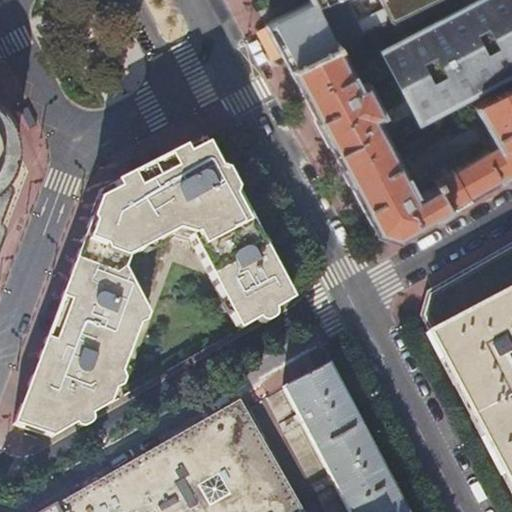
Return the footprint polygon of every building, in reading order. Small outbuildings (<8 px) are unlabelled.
[(314,0),(312,1),(264,25),(271,38),(275,45),(282,59),(288,70),(333,47),(318,17),(351,0),(314,0)] [(376,0),(388,21),(388,22),(432,0),(376,0)] [(511,0),(474,0),(380,50),(416,118),(511,66),(511,0)] [(275,45),(271,38),(264,42),(268,49),(275,45)] [(333,47),(288,70),(373,233),(396,239),(511,172),(511,83),(472,106),(474,109),(494,145),(431,180),(434,184),(416,195),(375,119),(385,114),(367,81),(358,86),(337,46),(333,47)] [(0,242),(0,241),(0,221),(4,210),(5,207),(3,201),(1,198),(0,196),(0,193),(5,185),(9,174),(11,175),(13,162),(13,150),(11,144),(9,139),(7,133),(4,134),(0,127),(0,126),(0,242)] [(218,168),(221,166),(205,136),(184,147),(188,154),(205,145),(218,168)] [(241,319),(285,295),(269,265),(270,259),(266,251),(263,250),(261,251),(257,242),(258,240),(259,238),(253,228),(238,199),(234,199),(232,193),(229,189),(231,185),(221,166),(218,168),(205,145),(188,154),(184,147),(179,150),(180,158),(169,163),(163,158),(138,171),(137,180),(133,182),(130,184),(122,179),(100,190),(95,203),(98,206),(96,212),(93,218),(89,219),(68,276),(70,279),(67,289),(63,289),(12,424),(51,437),(64,429),(110,403),(115,388),(112,381),(137,311),(145,309),(124,270),(128,259),(137,254),(138,247),(147,242),(154,244),(176,232),(188,238),(197,253),(204,250),(215,271),(208,274),(218,294),(226,290),(241,319)] [(180,158),(179,150),(167,156),(163,158),(169,163),(180,158)] [(138,171),(122,179),(130,184),(133,182),(137,180),(138,171)] [(238,199),(231,185),(229,189),(232,193),(234,199),(238,199)] [(98,206),(95,203),(89,219),(93,218),(96,212),(98,206)] [(511,241),(423,293),(418,316),(511,494),(511,241)] [(138,247),(137,254),(142,256),(153,250),(154,245),(154,244),(147,242),(138,247)] [(197,253),(208,274),(215,271),(204,250),(197,253)] [(285,295),(286,290),(270,259),(269,265),(285,295)] [(234,323),(241,319),(226,290),(218,294),(234,323)] [(292,300),(286,290),(285,295),(285,296),(282,305),(292,300)] [(285,296),(285,295),(241,319),(234,323),(238,331),(282,305),(285,296)] [(328,366),(326,363),(281,387),(346,511),(401,511),(326,367),(328,366)] [(56,503),(55,504),(56,506),(59,511),(300,511),(237,399),(189,427),(199,445),(179,456),(169,438),(77,491),(82,499),(61,511),(56,503)] [(183,430),(169,438),(179,456),(199,445),(189,427),(183,430)] [(77,491),(56,503),(61,511),(82,499),(77,491)] [(55,504),(55,503),(38,511),(59,511),(56,506),(55,504)]
